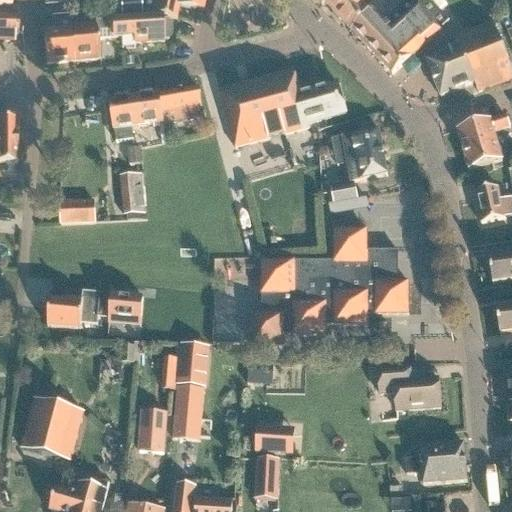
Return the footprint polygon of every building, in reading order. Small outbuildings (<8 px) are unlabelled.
[(10,0),(0,0),(0,8),(11,6),(10,0)] [(150,0),(146,19),(158,18),(176,21),(178,8),(203,13),(205,0),(150,0)] [(330,0),(325,5),(350,32),(373,11),(372,10),(369,13),(361,5),(365,0),(330,0)] [(411,0),(385,23),(373,11),(350,32),(392,76),(411,60),(410,59),(440,33),(449,25),(426,0),(411,0)] [(141,3),(120,5),(121,19),(142,17),(141,3)] [(18,37),(19,19),(0,18),(0,43),(14,44),(14,37),(18,37)] [(74,64),(71,29),(70,19),(52,20),(53,32),(43,32),(46,67),(74,64)] [(162,19),(110,22),(111,40),(121,39),(122,51),(134,50),(134,46),(163,44),(163,43),(167,42),(171,37),(170,26),(166,22),(162,22),(162,19)] [(96,27),(71,29),(74,64),(99,62),(97,43),(110,42),(109,32),(109,23),(96,24),(96,27)] [(511,82),(511,74),(493,26),(456,40),(460,49),(426,63),(441,100),(475,86),(478,95),(511,82)] [(236,152),(289,137),(310,131),(309,126),(346,116),(338,86),(300,97),(294,73),(220,93),(236,152)] [(160,96),(159,96),(164,133),(172,132),(171,126),(202,121),(200,108),(202,108),(199,91),(160,98),(160,96)] [(164,133),(159,96),(109,103),(113,134),(115,133),(116,142),(133,140),(132,131),(163,127),(164,133)] [(495,135),(509,130),(506,119),(458,134),(469,173),(503,163),(495,135)] [(0,165),(17,166),(17,122),(0,121),(0,165)] [(388,178),(379,134),(332,143),(337,169),(348,168),(352,185),(388,178)] [(129,152),(130,167),(143,166),(142,151),(129,152)] [(142,177),(119,179),(122,218),(128,218),(128,224),(145,223),(142,177)] [(358,203),(356,193),(355,187),(331,191),(333,207),(358,203)] [(498,191),(475,196),(482,227),(505,222),(505,221),(511,219),(511,200),(501,203),(498,191)] [(95,226),(93,204),(59,206),(61,228),(95,226)] [(367,254),(367,233),(334,234),(335,266),(303,266),(303,268),(294,268),(294,267),(263,267),(263,298),(264,298),(265,318),(253,318),(253,351),(285,350),(285,338),(294,338),(294,340),(327,340),(327,328),(336,328),(336,329),(368,328),(368,317),(376,317),(376,318),(409,318),(408,285),(398,285),(398,275),(393,275),(393,262),(397,262),(397,254),(367,254)] [(511,256),(489,259),(493,286),(511,283),(511,256)] [(50,303),(48,330),(81,333),(82,326),(97,328),(98,321),(110,322),(110,324),(141,326),(143,301),(112,298),(112,299),(100,298),(100,297),(83,295),(82,302),(66,301),(66,304),(50,303)] [(511,308),(497,311),(500,337),(511,335),(511,308)] [(123,348),(122,366),(135,366),(136,349),(123,348)] [(183,348),(179,389),(202,391),(203,379),(207,379),(208,363),(199,362),(200,350),(183,348)] [(411,385),(410,369),(378,371),(380,399),(396,398),(397,415),(441,411),(439,383),(411,385)] [(258,388),(259,374),(249,373),(248,388),(258,388)] [(166,382),(165,392),(174,392),(175,383),(166,382)] [(200,444),(204,394),(179,392),(175,442),(200,444)] [(22,452),(71,465),(84,416),(35,403),(22,452)] [(164,458),(168,418),(142,416),(139,456),(164,458)] [(259,430),(257,455),(281,456),(283,432),(259,430)] [(467,485),(464,447),(420,451),(421,462),(405,463),(407,478),(423,476),(425,488),(467,485)] [(280,463),(255,462),(253,502),(278,503),(280,463)] [(97,482),(94,490),(107,494),(110,486),(97,482)] [(102,511),(107,495),(79,487),(76,498),(56,492),(50,511),(102,511)] [(192,511),(193,503),(194,491),(178,489),(175,511),(192,511)] [(404,499),(403,490),(390,491),(391,500),(404,499)] [(230,511),(231,505),(193,503),(192,511),(230,511)]
